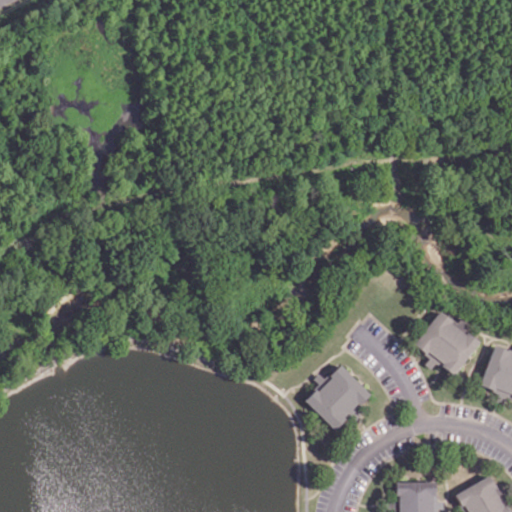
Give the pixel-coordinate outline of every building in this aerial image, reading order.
[(411,345),(428,357),(426,359),(451,377),(478,339),(436,310),(411,345)] [(511,396),(511,350),(491,344),(478,385),(497,392),(496,397),(503,399),(504,394),(511,396)] [(332,430),(369,394),(338,363),(323,378),(317,373),(311,380),(316,386),(302,399),(332,430)] [(454,492),(464,511),(508,511),(489,474),(454,492)] [(433,481),(395,481),(394,511),(434,511),(435,502),(434,502),(433,481)]
